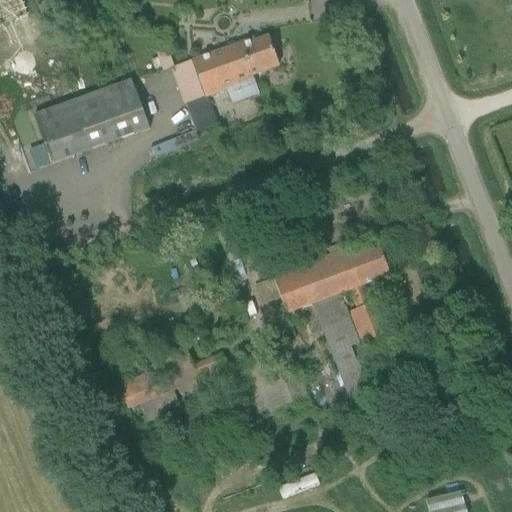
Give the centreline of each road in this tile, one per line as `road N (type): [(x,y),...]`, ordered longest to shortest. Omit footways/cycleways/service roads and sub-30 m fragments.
road 1 (track): [(0,276),(447,124)]
road 2 (unclassified): [(511,297),(400,0)]
